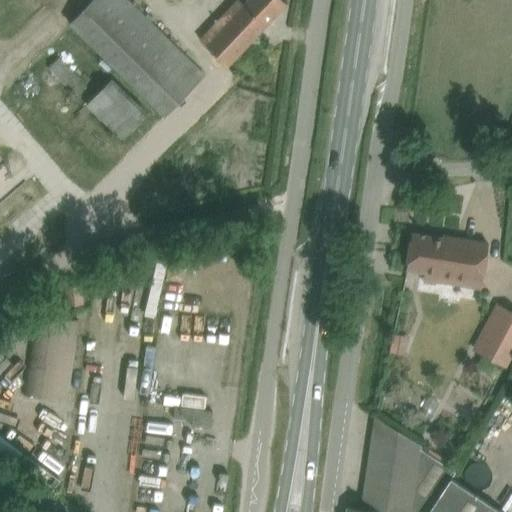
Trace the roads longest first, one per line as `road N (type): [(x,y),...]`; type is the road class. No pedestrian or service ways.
road 1 (unclassified): [(321,0),(249,511)]
road 2 (primary): [(293,511),(365,0)]
road 3 (unclassified): [(329,511),(376,168)]
road 4 (unclassified): [(0,313),(79,250),(161,231)]
road 5 (unclassified): [(376,168),(405,0)]
road 6 (unclassified): [(511,169),(376,168)]
